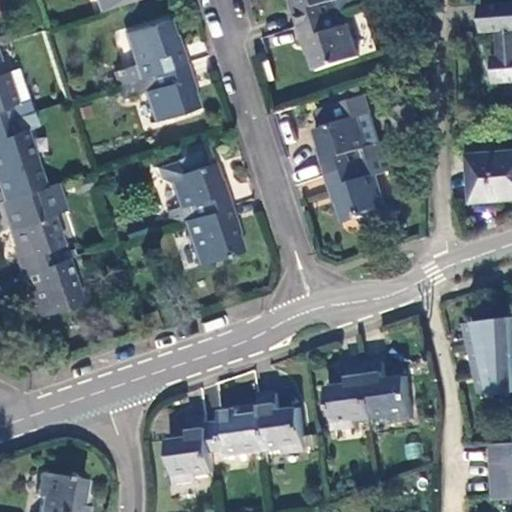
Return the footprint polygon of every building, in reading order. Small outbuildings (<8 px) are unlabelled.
[(95,0),(99,13),(136,0),(95,0)] [(296,11),(301,27),(339,14),(356,9),(352,0),(295,0),(299,11),(296,11)] [(511,1),(482,5),(483,27),(498,26),(498,25),(511,23),(511,1)] [(343,27),(339,14),(301,27),(306,40),(308,39),(319,69),(360,55),(350,25),(343,27)] [(142,64),(146,77),(185,64),(180,51),(176,52),(167,21),(125,34),(136,65),(142,64)] [(511,24),(498,26),(498,31),(499,54),(493,55),(494,72),(500,72),(501,82),(511,81),(511,24)] [(190,80),(185,64),(146,77),(151,89),(144,92),(154,123),(196,110),(187,81),(190,80)] [(401,88),(424,81),(423,65),(396,74),(401,88)] [(17,70),(5,74),(16,105),(27,101),(17,70)] [(0,124),(12,121),(8,108),(16,105),(5,74),(0,75),(0,124)] [(323,163),(328,176),(390,156),(386,141),(382,142),(367,94),(318,110),(323,128),(317,130),(327,161),(323,163)] [(16,133),(12,121),(0,124),(0,173),(33,163),(23,131),(16,133)] [(176,146),(178,156),(206,147),(202,137),(176,146)] [(167,212),(172,225),(183,222),(229,207),(224,194),(221,194),(206,147),(178,156),(180,159),(154,168),(158,180),(165,184),(170,182),(179,207),(167,212)] [(511,151),(472,155),(476,202),(511,199),(511,151)] [(395,170),(390,156),(328,176),(332,190),(336,189),(345,217),(362,213),(364,217),(367,229),(374,227),(376,233),(388,229),(386,222),(389,221),(394,213),(395,208),(394,202),(387,204),(378,176),(395,170)] [(233,220),(229,207),(183,222),(199,266),(240,252),(230,222),(233,220)] [(347,222),(364,217),(362,213),(345,217),(347,222)] [(16,261),(20,275),(59,262),(54,249),(61,247),(51,216),(10,230),(19,260),(16,261)] [(80,305),(65,261),(59,262),(20,275),(25,289),(28,289),(37,319),(80,305)] [(138,318),(143,334),(160,328),(154,312),(138,318)] [(479,346),(474,347),(480,372),(486,396),(511,392),(511,316),(474,322),(479,346)] [(469,323),(474,347),(479,346),(474,322),(469,323)] [(384,359),(366,362),(374,420),(391,418),(392,423),(414,421),(408,376),(387,378),(384,359)] [(356,423),(374,420),(366,362),(347,365),(349,383),(328,386),(335,430),(357,428),(356,423)] [(278,391),(260,393),(262,412),(267,452),(284,450),(285,455),(308,452),(302,407),(281,410),(278,391)] [(227,457),(267,452),(262,412),(240,415),(240,408),(221,411),(222,421),(208,423),(212,453),(226,451),(227,457)] [(199,475),(215,474),(212,453),(208,423),(207,415),(188,418),(190,437),(170,439),(176,484),(199,482),(199,475)] [(494,500),(511,499),(511,442),(492,444),(491,444),(494,500)] [(84,511),(86,503),(80,502),(84,482),(40,474),(35,495),(42,497),(38,511),(84,511)]
